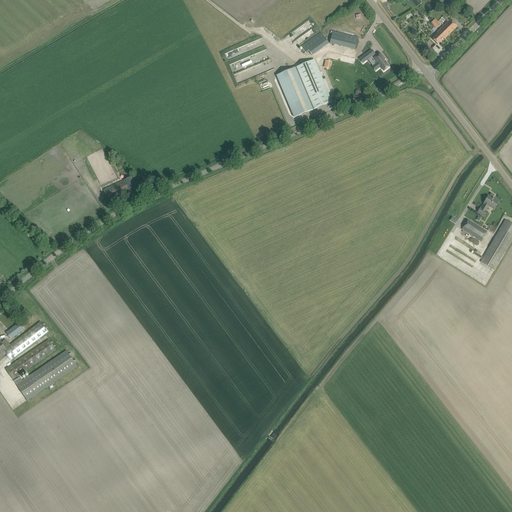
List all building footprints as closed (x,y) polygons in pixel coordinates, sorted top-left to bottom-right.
[(281,32),(303,17),(299,11),(277,27),(281,32)] [(432,23),(437,28),(441,25),(436,19),(432,23)] [(432,39),(437,44),(444,38),(444,39),(457,27),(450,20),(437,33),(438,34),(432,39)] [(304,44),(312,56),(329,43),(321,32),(304,44)] [(330,44),(355,50),(358,38),(333,32),(330,44)] [(372,49),(359,59),(362,64),(375,54),(372,49)] [(233,75),(237,84),(277,67),(272,67),(273,64),(271,59),(255,66),(253,65),(258,63),(256,63),(257,59),(258,63),(261,62),(260,59),(261,53),(261,52),(244,59),(243,62),(242,63),(241,66),(245,66),(246,68),(249,69),(233,75)] [(376,63),(372,67),(375,71),(380,68),(380,67),(383,71),(389,67),(384,59),(385,59),(380,52),(372,58),(376,63)] [(329,74),(360,82),(361,78),(371,80),(373,70),(328,59),(326,69),(330,70),(329,74)] [(295,118),(332,102),(314,60),(277,76),(295,118)] [(136,187),(134,183),(131,177),(124,181),(103,190),(106,196),(109,200),(115,197),(115,196),(117,195),(118,196),(136,187)] [(493,199),(492,198),(488,196),(484,203),(484,204),(481,208),(480,208),(478,213),(484,217),(487,212),(486,211),(489,206),(494,210),(499,201),(494,198),(493,199)] [(462,230),(482,242),(487,232),(468,220),(462,230)] [(481,262),(494,270),(511,240),(511,223),(505,220),(503,224),(481,262)] [(0,343),(0,356),(4,353),(5,354),(11,360),(48,332),(41,322),(6,349),(1,343),(1,344),(0,343)] [(6,333),(11,339),(25,329),(20,323),(6,333)] [(6,369),(13,379),(56,350),(49,340),(6,369)] [(18,378),(14,381),(17,385),(27,401),(77,366),(67,351),(21,382),(18,378)]
